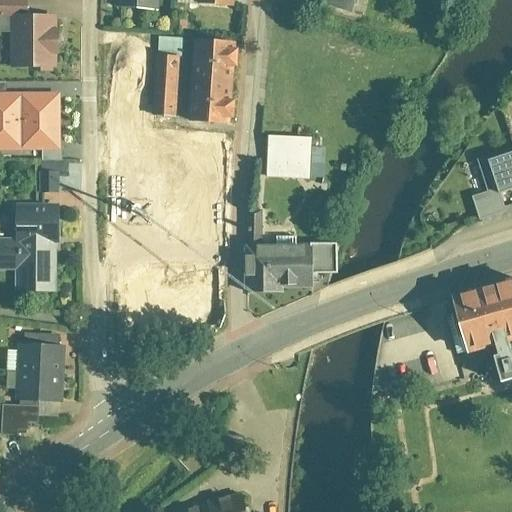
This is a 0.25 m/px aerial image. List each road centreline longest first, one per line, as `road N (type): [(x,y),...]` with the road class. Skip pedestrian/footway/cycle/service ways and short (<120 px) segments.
road 1 (residential): [(116,422),(101,394),(94,323),(87,0)]
road 2 (residential): [(257,0),(235,288),(243,352)]
road 3 (tertiary): [(410,284),(243,352)]
road 4 (tertiary): [(243,352),(116,422)]
road 5 (tertiary): [(116,422),(0,506)]
